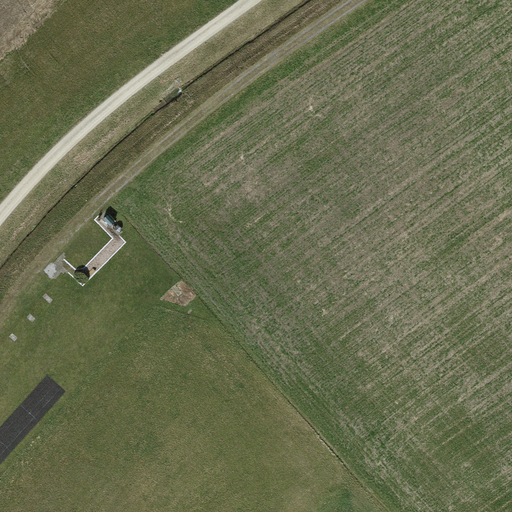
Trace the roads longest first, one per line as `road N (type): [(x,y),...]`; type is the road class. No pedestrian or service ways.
road 1 (track): [(355,0),(188,119),(15,292)]
road 2 (track): [(0,217),(93,120),(253,0)]
